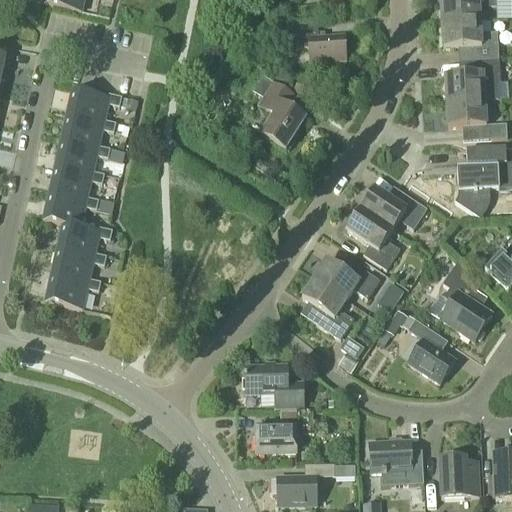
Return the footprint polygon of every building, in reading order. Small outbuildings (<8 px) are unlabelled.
[(97,0),(45,0),(43,9),(81,17),(84,0),(96,0),(97,0)] [(440,2),(441,27),(479,25),(487,25),(486,12),(496,12),(495,0),(464,0),(465,1),(440,2)] [(467,52),(468,66),(498,64),(496,36),(480,37),(479,25),(441,27),(442,54),(467,52)] [(308,42),(318,42),(317,26),(290,27),(292,53),(309,52),(308,42)] [(308,42),(309,52),(310,68),(345,65),(344,40),(318,42),(308,42)] [(498,64),(468,66),(469,80),(444,81),(445,107),(483,105),(497,104),(497,89),(499,85),(498,64)] [(292,93),(312,105),(318,94),(298,82),(292,93)] [(258,110),(273,120),(260,141),(284,156),(298,135),(294,133),(301,122),(287,113),(295,102),(272,88),(258,110)] [(67,117),(104,126),(107,110),(118,112),(121,103),(108,100),(107,104),(71,96),(67,117)] [(121,112),(133,115),(135,106),(123,103),(121,112)] [(483,105),(445,107),(447,134),(485,132),(483,105)] [(67,117),(61,143),(98,152),(101,136),(113,138),(115,128),(104,126),(67,117)] [(118,129),(116,138),(127,140),(129,131),(118,129)] [(507,130),(490,131),(491,145),(507,144),(507,130)] [(55,169),(92,177),(96,161),(107,164),(109,154),(98,152),(61,143),(55,169)] [(481,218),(483,214),(485,209),(486,204),(486,200),(486,195),(498,194),(497,169),(506,169),(505,153),(465,155),(467,176),(456,176),(457,201),(454,207),(477,223),(479,221),(481,218)] [(109,154),(107,164),(121,167),(123,157),(109,154)] [(49,195),(86,204),(90,187),(101,190),(103,180),(92,177),(55,169),(49,195)] [(360,215),(392,236),(398,226),(412,235),(426,214),(402,198),(396,207),(374,193),(360,215)] [(43,226),(61,230),(80,232),(84,213),(96,216),(98,206),(86,204),(49,195),(43,226)] [(98,206),(96,216),(110,219),(112,209),(98,206)] [(392,236),(360,215),(346,235),(368,250),(362,259),(386,275),(399,255),(385,246),(392,236)] [(57,251),(94,259),(97,243),(108,246),(111,236),(99,233),(98,236),(80,232),(61,230),(57,251)] [(511,242),(511,243),(511,249),(505,257),(503,256),(484,275),(508,298),(511,294),(511,242)] [(57,251),(51,277),(88,285),(91,269),(103,272),(105,261),(94,259),(57,251)] [(314,284),(346,306),(353,295),(367,305),(379,286),(355,270),(349,280),(327,265),(314,284)] [(51,277),(44,307),(81,315),(86,295),(97,298),(100,288),(88,285),(51,277)] [(441,324),(441,325),(474,347),(491,321),(470,306),(477,296),(450,278),(443,290),(449,294),(444,302),(452,308),(441,324)] [(346,306),(314,284),(302,303),(324,317),(316,329),(340,344),(353,324),(340,316),(346,306)] [(386,299),(398,307),(405,297),(393,288),(386,299)] [(408,335),(413,326),(398,316),(390,329),(400,335),(403,332),(408,335)] [(423,344),(431,350),(438,340),(415,324),(413,326),(408,335),(422,345),(423,344)] [(379,347),(384,350),(390,342),(384,338),(379,347)] [(423,344),(422,345),(407,368),(439,389),(455,366),(431,350),(423,344)] [(340,370),(350,377),(357,367),(346,360),(340,370)] [(244,400),(260,400),(260,414),(302,413),(302,388),(285,388),(285,374),(244,374),(244,400)] [(255,430),(255,459),(295,459),(294,440),(313,439),(312,417),(279,417),(279,430),(255,430)] [(397,447),(369,448),(370,478),(380,477),(381,490),(423,488),(421,468),(420,454),(409,455),(409,449),(397,449),(397,447)] [(511,461),(492,462),(493,506),(511,505),(511,461)] [(439,464),(440,504),(478,503),(477,477),(465,478),(464,464),(439,464)] [(336,469),(323,470),(323,482),(336,482),(336,469)] [(314,511),(314,483),(275,483),(275,486),(270,487),(270,500),(275,500),(275,511),(314,511)]
